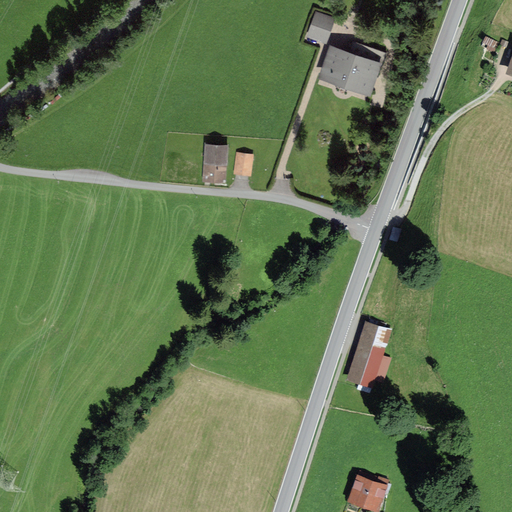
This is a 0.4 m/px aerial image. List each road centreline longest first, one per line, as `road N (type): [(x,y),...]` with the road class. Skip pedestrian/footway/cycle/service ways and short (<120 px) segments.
road 1 (unclassified): [(0,165),(279,199),(376,229)]
road 2 (secondary): [(376,229),(281,511)]
road 3 (secondary): [(459,0),(376,229)]
